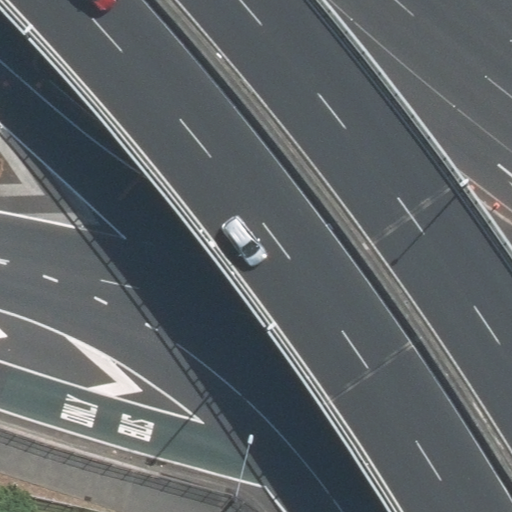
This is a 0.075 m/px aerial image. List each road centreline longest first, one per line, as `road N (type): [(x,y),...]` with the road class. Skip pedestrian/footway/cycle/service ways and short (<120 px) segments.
road 1 (motorway): [(68,0),(296,265),(458,511)]
road 2 (motorway): [(242,0),(362,153),(511,374)]
road 3 (motorway): [(511,400),(310,331),(162,294)]
road 4 (motorway): [(346,511),(268,402),(162,294)]
road 5 (motorway): [(162,294),(0,87)]
road 6 (motorway): [(162,294),(0,259)]
